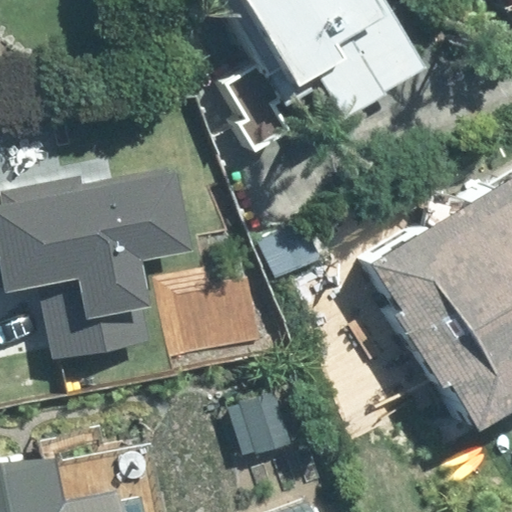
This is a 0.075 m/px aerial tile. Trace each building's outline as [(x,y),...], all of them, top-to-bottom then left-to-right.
[(321,112),(406,64),(369,0),(199,0),(237,66),(212,80),(233,117),(225,122),(242,150),(276,130),(261,103),(302,80),(321,112)] [(511,0),(500,0),(506,10),(511,6),(511,0)] [(459,427),(511,394),(511,157),(354,256),(383,302),(374,308),(420,381),(428,377),(459,427)] [(149,173),(0,193),(0,284),(52,278),(56,306),(18,312),(24,355),(131,341),(125,293),(116,294),(110,250),(158,244),(149,173)] [(249,283),(157,285),(158,350),(251,348),(249,283)] [(0,511),(108,511),(105,492),(48,502),(40,457),(0,464),(0,511)] [(343,511),(340,503),(316,511),(343,511)]
